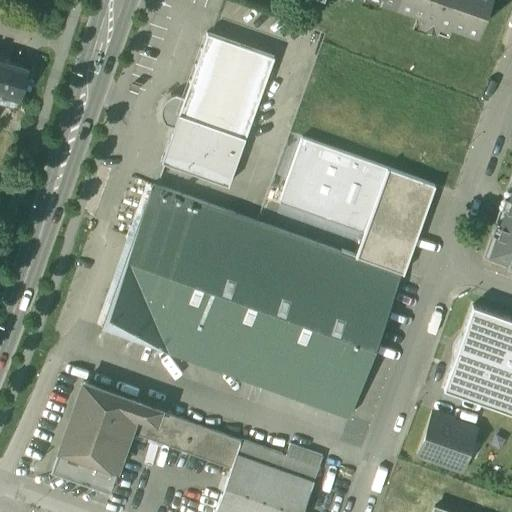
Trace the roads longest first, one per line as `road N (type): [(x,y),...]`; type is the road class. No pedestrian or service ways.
road 1 (secondary): [(121,0),(0,349)]
road 2 (residential): [(355,511),(446,265)]
road 3 (residential): [(446,265),(511,94)]
